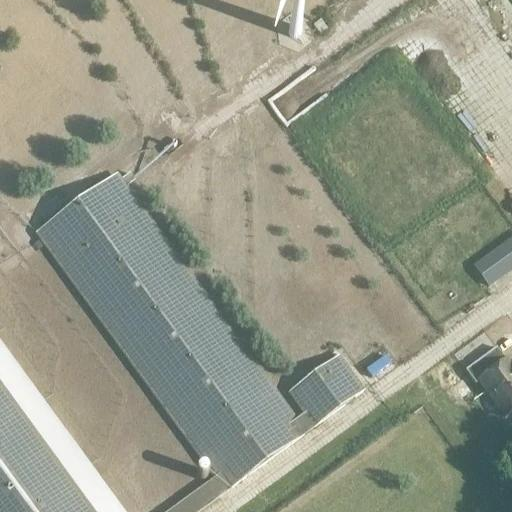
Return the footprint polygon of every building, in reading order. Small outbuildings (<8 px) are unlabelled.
[(304,437),(303,435),(295,424),(115,178),(38,235),(216,479),(170,511),(90,511),(0,388),(0,511),(196,511),(225,491),(227,493),(304,437)] [(511,242),(474,271),(488,290),(499,282),(494,276),(511,262),(511,242)] [(432,335),(443,328),(423,291),(411,298),(432,335)] [(501,366),(506,363),(496,350),(465,372),(475,385),(478,383),(505,420),(511,414),(511,365),(505,371),(501,366)] [(364,393),(339,360),(289,396),(304,417),(295,424),(303,435),(312,428),(314,430),(364,393)] [(454,382),(445,370),(434,378),(443,390),(454,382)]
